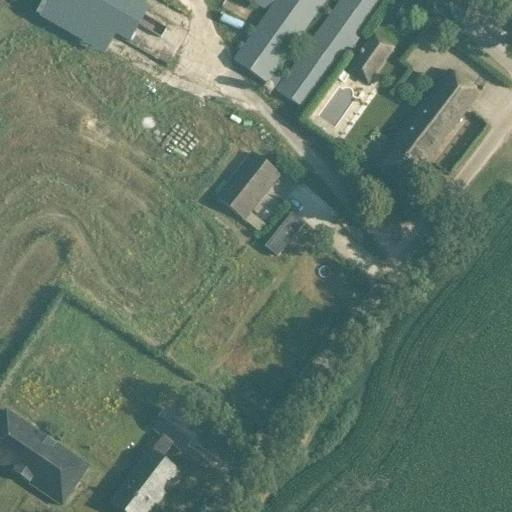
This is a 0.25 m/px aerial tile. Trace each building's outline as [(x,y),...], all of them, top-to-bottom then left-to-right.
[(134,0),(44,0),(34,19),(104,56),(114,38),(128,46),(149,7),(134,0)] [(276,0),(268,13),(233,61),(306,112),(385,0),(276,0)] [(244,0),(268,13),(276,0),(244,0)] [(350,69),(370,83),(394,48),(374,34),(350,69)] [(376,166),(406,189),(479,94),(449,71),(376,166)] [(258,201),(265,192),(278,175),(252,154),(231,180),(216,200),(243,221),(258,201)] [(291,213),(263,246),(276,257),(305,224),(291,213)] [(0,418),(0,466),(63,509),(90,468),(6,410),(0,418)] [(150,452),(111,504),(121,511),(147,511),(157,500),(159,502),(180,475),(161,461),(173,444),(182,451),(197,433),(168,411),(154,429),(163,436),(151,453),(150,452)]
